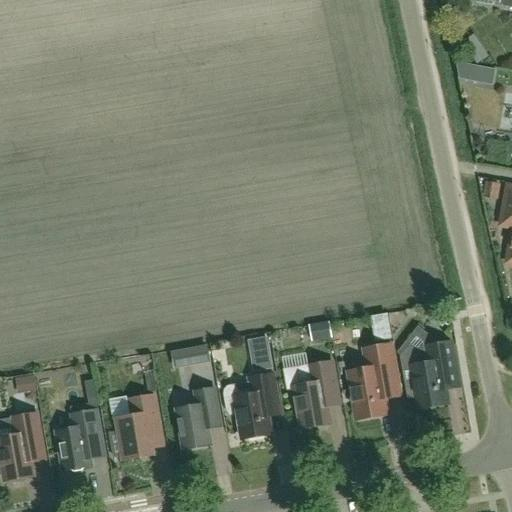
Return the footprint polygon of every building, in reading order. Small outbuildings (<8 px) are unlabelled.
[(459,80),(478,84),(481,67),(456,63),(459,80)] [(511,187),(508,187),(500,227),(511,228),(511,230),(506,264),(511,265),(511,187)] [(457,373),(452,343),(426,348),(426,349),(416,350),(410,344),(400,356),(408,400),(416,398),(419,410),(448,405),(446,391),(459,389),(457,373)] [(391,346),(365,350),(368,370),(350,373),(358,421),(388,415),(385,401),(400,399),(396,373),(391,346)] [(291,389),(294,406),(298,406),(302,430),(331,425),(328,409),(340,407),(332,363),(284,372),(287,389),(291,389)] [(248,440),(252,442),(264,440),(266,437),(271,436),(269,419),(281,417),(278,399),(274,376),(250,380),(253,395),(240,398),(239,393),(236,390),(233,387),(229,388),(226,391),(225,396),(227,412),(231,415),(238,414),(243,440),(248,440)] [(18,395),(36,392),(34,377),(16,380),(18,395)] [(177,411),(184,451),(212,446),(209,431),(222,428),(215,390),(195,393),(198,407),(177,411)] [(156,396),(130,401),(133,417),(117,420),(119,432),(109,434),(113,458),(123,456),(124,461),(154,456),(153,450),(164,449),(156,396)] [(74,429),(56,432),(63,472),(72,470),(74,473),(83,471),(85,468),(93,467),(92,460),(106,458),(98,412),(72,416),(74,429)] [(16,437),(0,439),(0,451),(5,482),(11,481),(14,484),(26,482),(28,478),(34,477),(31,463),(45,461),(37,415),(12,419),(16,437)]
